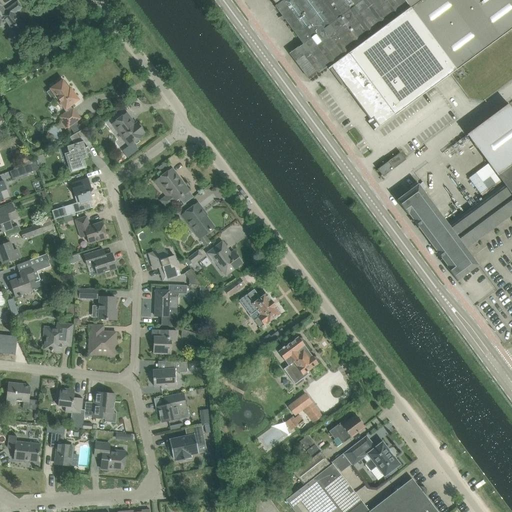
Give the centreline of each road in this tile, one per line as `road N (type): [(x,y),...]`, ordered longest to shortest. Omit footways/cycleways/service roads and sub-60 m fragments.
road 1 (unclassified): [(188,126),(477,511)]
road 2 (tertiary): [(222,0),(446,302)]
road 3 (residential): [(3,496),(15,503),(136,494),(151,470),(136,384)]
road 4 (residential): [(136,384),(134,266),(110,183)]
road 5 (unclassified): [(95,0),(188,126)]
road 6 (residential): [(136,384),(0,371)]
